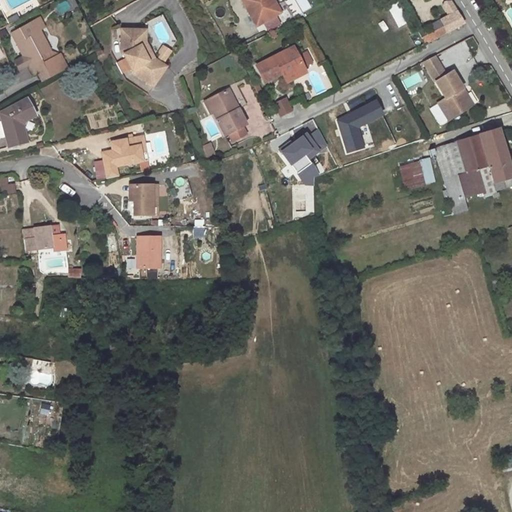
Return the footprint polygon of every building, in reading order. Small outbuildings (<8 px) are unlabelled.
[(274,3),(271,0),(239,0),(240,0),(250,18),(253,16),(259,27),(277,16),(271,5),(274,3)] [(294,17),(312,8),(307,0),(290,0),(286,2),(294,17)] [(424,43),(463,23),(458,14),(450,1),(445,2),(442,6),(447,14),(417,31),(424,43)] [(271,5),(277,16),(280,14),(274,3),(271,5)] [(397,3),(388,8),(399,28),(408,23),(397,3)] [(253,16),(250,18),(256,28),(259,27),(253,16)] [(27,38),(33,34),(37,32),(32,24),(22,29),(27,38)] [(9,50),(12,48),(17,58),(40,46),(33,34),(27,38),(22,29),(3,38),(9,50)] [(133,31),(114,32),(115,52),(129,74),(145,83),(154,68),(143,62),(133,47),(133,31)] [(154,68),(145,83),(150,86),(161,66),(156,63),(151,61),(149,59),(138,43),(138,31),(133,31),(133,47),(143,62),(154,68)] [(40,46),(17,58),(23,70),(20,72),(24,79),(48,67),(43,56),(44,56),(40,46)] [(153,57),(158,60),(163,50),(156,46),(152,53),(155,54),(153,57)] [(286,50),(290,56),(294,53),(291,47),(286,50)] [(286,50),(257,68),(266,84),(282,74),(280,72),(284,70),(289,76),(303,68),(297,58),(294,53),(290,56),(286,50)] [(305,53),(297,58),(303,68),(311,63),(305,53)] [(421,62),(427,70),(437,64),(432,56),(421,62)] [(427,70),(434,81),(444,75),(437,64),(427,70)] [(282,74),(288,84),(306,73),(303,68),(289,76),(284,70),(280,72),(282,74)] [(444,98),(437,103),(447,119),(469,106),(458,90),(461,88),(451,71),(434,81),(444,98)] [(233,86),(228,89),(236,101),(232,103),(237,111),(245,107),(233,86)] [(469,106),(471,104),(461,88),(458,90),(469,106)] [(228,89),(210,99),(217,112),(212,115),(215,120),(225,138),(228,136),(242,128),(245,126),(237,111),(232,103),(236,101),(228,89)] [(276,103),(282,115),(293,109),(286,97),(276,103)] [(210,99),(205,102),(212,115),(217,112),(210,99)] [(378,102),(334,118),(348,154),(366,147),(359,127),(384,117),(378,102)] [(9,126),(19,123),(14,105),(0,109),(0,146),(13,142),(9,126)] [(242,128),(228,136),(233,144),(246,136),(242,128)] [(309,160),(329,147),(317,129),(282,151),(305,188),(321,178),(309,160)] [(495,189),(511,182),(511,175),(498,129),(456,141),(468,178),(490,171),(495,189)] [(143,165),(148,165),(144,139),(139,140),(143,165)] [(104,164),(107,182),(118,180),(116,170),(143,165),(139,140),(116,144),(117,153),(113,153),(114,162),(104,164)] [(468,178),(456,141),(450,144),(461,180),(468,178)] [(201,147),(203,154),(211,150),(208,144),(201,147)] [(461,180),(450,144),(435,148),(451,201),(465,197),(459,181),(461,180)] [(113,153),(102,155),(104,164),(114,162),(113,153)] [(405,191),(436,183),(429,159),(399,167),(405,191)] [(295,210),(305,210),(304,189),(294,189),(295,210)] [(135,208),(135,224),(154,224),(153,200),(158,199),(158,191),(134,192),(135,201),(131,201),(131,208),(135,208)] [(104,213),(111,207),(105,198),(97,203),(104,213)] [(194,238),(205,237),(204,220),(193,220),(194,238)] [(39,260),(50,260),(51,246),(49,247),(49,237),(20,236),(20,245),(10,245),(11,256),(39,256),(39,260)] [(137,280),(157,282),(160,249),(138,247),(136,266),(138,266),(137,280)] [(133,256),(123,257),(125,272),(135,271),(133,256)] [(68,269),(68,278),(79,278),(80,269),(68,269)] [(49,277),(49,288),(60,288),(60,277),(49,277)] [(40,404),(40,415),(49,415),(49,404),(40,404)]
